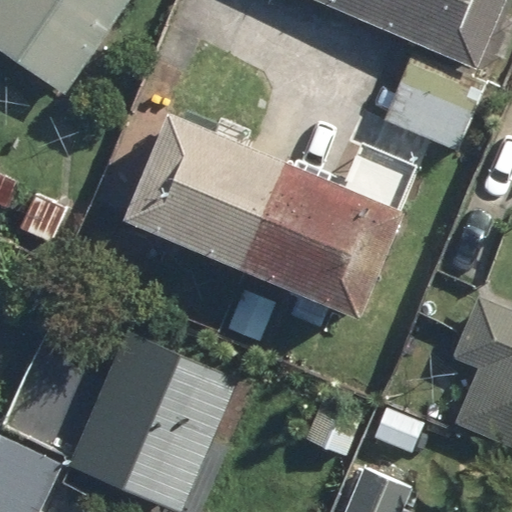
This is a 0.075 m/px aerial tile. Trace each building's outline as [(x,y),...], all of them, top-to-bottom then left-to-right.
[(0,0),(0,37),(76,89),(135,0),(0,0)] [(509,0),(311,0),(480,71),(509,0)] [(404,214),(166,115),(122,221),(359,320),(404,214)] [(511,304),(487,294),(462,354),(487,364),(462,422),(511,442),(511,304)] [(248,373),(135,326),(78,462),(190,509),(248,373)] [(374,407),(328,389),(310,437),(357,454),(374,407)] [(47,511),(71,459),(7,430),(0,445),(0,511),(47,511)] [(429,511),(412,505),(421,484),(372,463),(351,511),(429,511)]
